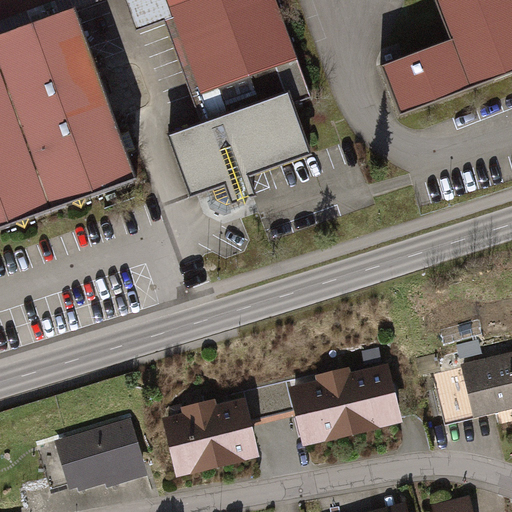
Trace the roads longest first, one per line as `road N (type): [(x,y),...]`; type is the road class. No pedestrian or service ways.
road 1 (secondary): [(511,225),(0,382)]
road 2 (residential): [(146,511),(378,469),(456,467),(511,483)]
